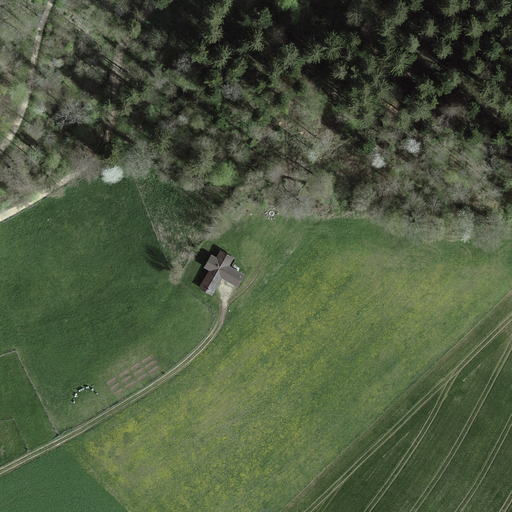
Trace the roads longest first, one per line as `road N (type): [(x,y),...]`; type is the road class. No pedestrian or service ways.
road 1 (track): [(0,472),(162,379),(222,318),(225,289)]
road 2 (track): [(0,216),(101,150),(121,47),(160,0)]
road 3 (track): [(54,0),(24,105),(0,149)]
